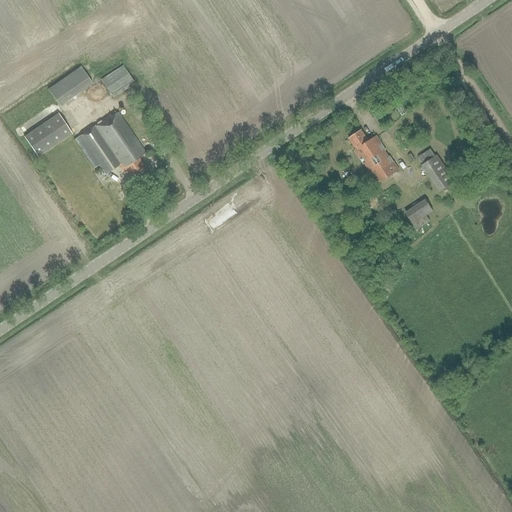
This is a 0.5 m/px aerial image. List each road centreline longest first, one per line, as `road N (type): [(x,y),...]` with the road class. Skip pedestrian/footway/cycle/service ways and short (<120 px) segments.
road 1 (unclassified): [(0,329),(488,0)]
road 2 (track): [(511,143),(416,0)]
